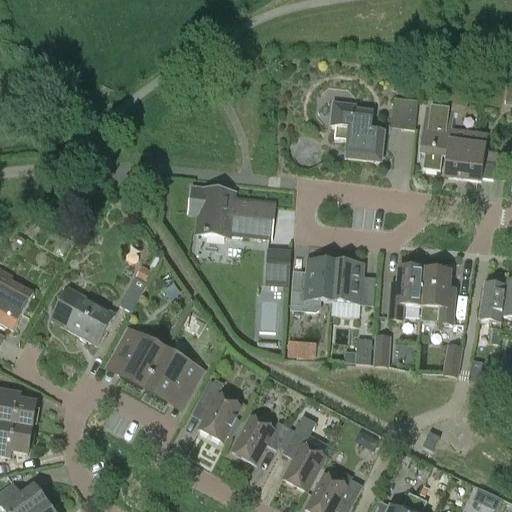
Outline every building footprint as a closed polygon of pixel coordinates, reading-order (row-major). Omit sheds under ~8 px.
[(402,133),(414,134),(418,104),(405,103),(402,133)] [(344,162),(380,166),(384,134),(371,133),(373,116),(356,114),(356,109),(333,107),(331,130),(335,131),(334,143),(346,145),(344,162)] [(444,180),(481,185),(487,138),(450,133),(452,114),(426,111),(419,158),(424,159),(422,173),(439,175),(441,161),(446,162),(444,180)] [(230,237),(269,242),(273,208),(234,204),(235,198),(189,193),(187,218),(198,220),(197,237),(230,241),(230,237)] [(267,287),(287,288),(288,257),(269,256),(267,287)] [(321,304),(332,305),(335,267),(307,265),(304,297),(291,296),(290,314),(315,316),(320,312),(321,304)] [(335,267),(332,305),(360,307),(363,269),(335,267)] [(0,327),(13,334),(33,296),(11,284),(13,280),(0,272),(0,327)] [(403,309),(422,311),(424,274),(398,272),(397,290),(391,289),(388,324),(402,325),(403,309)] [(450,276),(424,274),(422,311),(421,324),(439,325),(439,327),(452,328),(455,294),(449,293),(450,276)] [(147,288),(135,281),(119,309),(131,316),(147,288)] [(498,349),(502,323),(501,322),(507,285),(499,284),(498,290),(484,288),(479,326),(491,327),(488,348),(498,349)] [(511,329),(510,344),(511,344),(511,285),(507,285),(501,322),(502,323),(511,323),(511,329)] [(50,324),(97,349),(114,318),(68,292),(50,324)] [(146,390),(166,353),(128,332),(113,359),(126,365),(118,379),(119,380),(121,376),(146,390)] [(374,369),(387,370),(389,341),(376,341),(374,369)] [(356,343),(355,368),(370,369),(372,343),(356,343)] [(290,344),(290,360),(318,361),(318,345),(290,344)] [(461,352),(448,350),(443,378),(456,380),(461,352)] [(166,353),(146,390),(170,404),(168,407),(169,408),(177,394),(189,401),(204,375),(166,353)] [(472,364),(468,385),(479,387),(483,366),(472,364)] [(223,446),(226,439),(232,442),(241,424),(236,421),(242,411),(218,398),(222,391),(210,385),(193,417),(203,423),(198,433),(223,446)] [(0,427),(32,433),(36,407),(19,404),(20,398),(0,394),(0,427)] [(277,455),(285,439),(289,432),(278,426),(274,433),(250,420),(231,456),(256,469),(266,449),(277,455)] [(282,483),(307,496),(326,461),(303,449),(315,427),(302,421),(282,457),(293,463),(282,483)] [(27,458),(32,433),(0,427),(0,459),(9,461),(10,455),(27,458)] [(439,441),(429,436),(422,450),(432,455),(439,441)] [(350,511),(362,490),(351,484),(347,491),(323,478),(305,511),(350,511)] [(40,511),(47,508),(41,500),(44,498),(36,487),(21,499),(13,488),(0,497),(0,511),(40,511)] [(412,511),(418,501),(409,496),(401,511),(393,511),(378,504),(374,511),(412,511)] [(423,511),(427,505),(418,501),(412,511),(423,511)]
